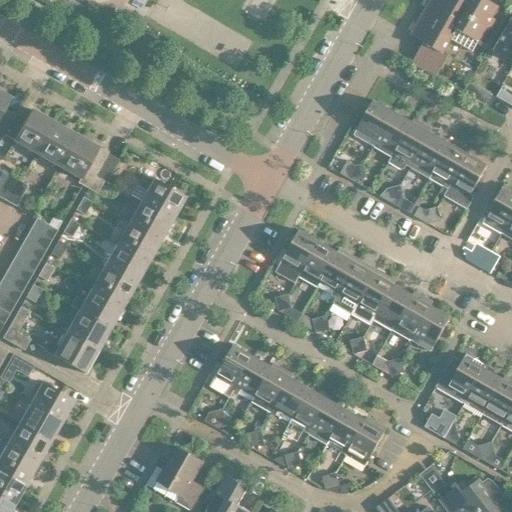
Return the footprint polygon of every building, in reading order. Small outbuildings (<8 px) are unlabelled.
[(429,0),(424,11),(456,29),(450,40),(471,53),(486,27),(488,29),(494,20),(491,18),(497,7),(485,0),(462,0),(462,1),(460,0),(429,0)] [(424,11),(410,36),(422,43),(411,63),(435,77),(447,56),(442,53),(450,40),(456,29),(424,11)] [(511,18),(493,51),(511,61),(511,18)] [(468,82),(463,93),(484,105),(490,95),(468,82)] [(10,98),(0,92),(0,142),(15,117),(3,110),(10,98)] [(372,147),(391,112),(372,101),(352,135),(372,147)] [(31,110),(13,142),(36,155),(54,123),(31,110)] [(410,123),(391,112),(372,147),(390,157),(391,157),(410,123)] [(405,166),(409,168),(429,134),(431,130),(412,120),(410,123),(391,157),(390,157),(387,163),(400,170),(403,170),(405,166)] [(54,171),(56,167),(74,135),(54,123),(36,155),(44,160),(42,164),(54,171)] [(409,168),(428,179),(441,156),(448,145),(429,134),(409,168)] [(97,149),(98,148),(74,135),(56,167),(54,171),(77,184),(88,190),(96,177),(108,155),(97,149)] [(448,145),(441,156),(428,179),(447,190),(467,155),(448,145)] [(118,161),(108,155),(96,177),(104,181),(104,182),(106,183),(118,161)] [(467,155),(447,190),(443,197),(466,210),(473,198),(470,196),(486,166),(467,155)] [(355,167),(354,167),(345,162),(338,174),(352,182),(359,180),(355,167)] [(359,180),(365,178),(361,165),(355,167),(359,180)] [(18,181),(8,175),(0,188),(0,198),(6,202),(18,181)] [(104,181),(96,177),(88,190),(97,195),(104,182),(104,181)] [(130,196),(139,202),(172,220),(185,198),(152,179),(145,192),(135,187),(130,196)] [(28,187),(18,181),(6,202),(16,207),(28,187)] [(511,190),(503,185),(481,223),(501,234),(511,214),(511,190)] [(399,186),(392,188),(396,201),(403,200),(399,186)] [(392,188),(386,190),(381,198),(389,203),(396,201),(392,188)] [(83,216),(90,203),(81,198),(74,211),(83,216)] [(172,220),(139,202),(127,224),(159,242),(172,220)] [(430,210),(423,211),(418,208),(413,217),(427,225),(434,223),(430,210)] [(437,208),(430,210),(434,223),(440,221),(437,208)] [(511,214),(501,234),(511,240),(511,214)] [(51,218),(47,226),(55,231),(60,223),(51,218)] [(55,231),(35,219),(30,228),(51,240),(55,231)] [(70,238),(78,225),(69,220),(61,233),(70,238)] [(146,264),(159,242),(127,224),(114,246),(146,264)] [(44,251),(51,240),(30,228),(23,239),(44,251)] [(294,283),(297,277),(317,242),(298,231),(286,251),(281,249),(272,264),(277,266),(274,272),(294,283)] [(18,249),(38,261),(44,251),(23,239),(18,249)] [(58,260),(65,247),(56,242),(49,255),(58,260)] [(297,277),(316,288),(336,253),(317,242),(297,277)] [(114,246),(102,268),(134,286),(146,264),(114,246)] [(485,260),(470,252),(463,248),(462,250),(465,261),(479,269),(480,270),(485,260)] [(32,272),(38,261),(18,249),(11,260),(32,272)] [(355,264),(336,253),(316,288),(335,298),(355,264)] [(32,272),(11,260),(6,270),(27,282),(32,272)] [(485,260),(480,270),(486,273),(489,275),(494,266),(485,260)] [(45,282),(53,269),(44,264),(36,277),(45,282)] [(373,275),(355,264),(335,298),(354,309),(373,275)] [(121,308),(134,286),(102,268),(89,290),(121,308)] [(6,270),(0,279),(0,280),(21,292),(27,282),(6,270)] [(370,326),(373,320),(392,285),(373,275),(354,309),(350,315),(370,326)] [(0,294),(14,303),(21,292),(0,280),(0,294)] [(411,296),(392,285),(373,320),(391,331),(411,296)] [(33,304),(40,291),(31,286),(24,299),(33,304)] [(77,312),(109,330),(121,308),(89,290),(82,302),(74,297),(68,307),(77,312)] [(413,293),(411,296),(391,331),(410,341),(430,307),(432,303),(413,293)] [(0,308),(9,313),(14,303),(0,294),(0,308)] [(287,295),(281,297),(284,310),(291,309),(287,295)] [(281,297),(274,299),(277,312),(284,310),(281,297)] [(410,341),(430,352),(449,318),(430,307),(410,341)] [(19,308),(7,328),(0,339),(22,352),(29,340),(16,333),(28,313),(19,308)] [(0,308),(0,322),(2,324),(9,313),(0,308)] [(77,312),(64,334),(96,352),(109,330),(77,312)] [(325,317),(318,318),(322,332),(328,330),(325,317)] [(322,332),(318,318),(311,320),(315,334),(322,332)] [(83,375),(96,352),(64,334),(57,347),(48,342),(42,351),(83,375)] [(362,338),(356,340),(359,353),(366,351),(362,338)] [(359,353),(356,340),(349,341),(351,348),(353,355),(359,353)] [(226,402),(232,391),(238,381),(252,357),(232,346),(221,366),(216,363),(209,374),(214,377),(207,391),(226,402)] [(12,355),(6,366),(0,375),(0,379),(7,384),(14,371),(26,377),(32,366),(12,355)] [(252,357),(238,381),(232,391),(251,402),(270,368),(252,357)] [(372,366),(390,375),(390,376),(397,374),(393,361),(386,362),(387,363),(376,358),(372,366)] [(463,404),(479,375),(483,369),(463,358),(457,369),(448,364),(435,388),(463,404)] [(404,372),(400,359),(393,361),(397,374),(404,372)] [(251,402),(270,413),(291,375),(272,364),(270,368),(251,402)] [(483,369),(479,375),(463,404),(482,415),(502,380),(483,369)] [(270,413),(288,424),(308,389),(290,379),(292,375),(291,375),(270,413)] [(511,406),(511,386),(502,380),(482,415),(501,426),(511,406)] [(41,382),(28,404),(60,421),(72,400),(41,382)] [(327,400),(308,389),(288,424),(307,434),(314,422),(327,400)] [(327,400),(314,422),(307,434),(326,445),(345,411),(327,400)] [(60,421),(28,404),(16,425),(48,442),(60,421)] [(511,431),(511,406),(501,426),(511,431)] [(222,410),(215,411),(219,425),(225,423),(222,410)] [(212,427),(219,425),(215,411),(208,413),(212,427)] [(326,445),(345,456),(364,421),(345,411),(326,445)] [(430,415),(423,428),(443,439),(453,422),(455,418),(444,411),(439,420),(430,415)] [(386,429),(366,418),(364,421),(345,456),(364,467),(386,429)] [(453,422),(443,439),(450,437),(457,435),(453,422)] [(16,425),(4,445),(36,463),(48,442),(16,425)] [(256,446),(263,445),(260,431),(253,433),(256,446)] [(250,448),(256,446),(253,433),(246,434),(250,448)] [(494,456),(490,443),(484,445),(487,458),(494,456)] [(4,445),(0,453),(0,470),(24,484),(36,463),(4,445)] [(484,445),(479,446),(477,446),(479,456),(480,460),(487,458),(484,445)] [(201,462),(177,448),(163,472),(156,468),(146,486),(153,490),(153,489),(191,511),(204,489),(190,481),(201,462)] [(294,468),(301,466),(297,452),(290,454),(294,468)] [(287,470),(294,468),(290,454),(284,456),(287,470)] [(434,491),(445,486),(436,467),(425,473),(434,491)] [(24,484),(0,470),(0,498),(12,505),(24,484)] [(331,489),(325,491),(338,494),(347,494),(346,482),(337,482),(335,474),(328,476),(331,489)] [(247,488),(225,476),(204,511),(248,511),(237,505),(247,488)] [(331,489),(328,476),(321,478),(325,491),(331,489)] [(481,485),(477,480),(466,488),(461,482),(437,500),(446,511),(501,511),(502,511),(494,502),(500,498),(499,494),(491,483),(490,483),(487,481),(481,485)] [(0,511),(8,511),(12,505),(0,498),(0,511)]
